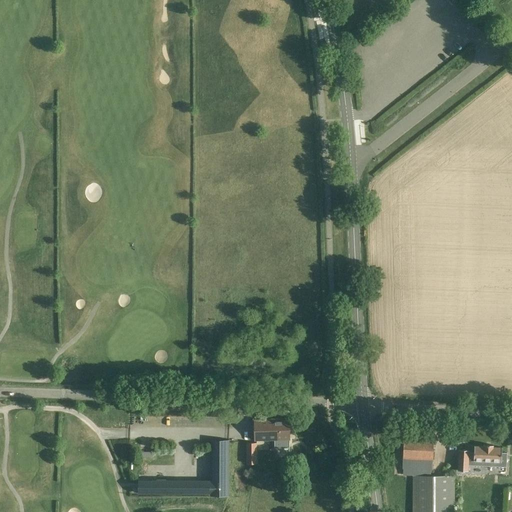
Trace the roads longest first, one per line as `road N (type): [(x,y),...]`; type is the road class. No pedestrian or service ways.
road 1 (secondary): [(362,406),(350,158),(327,0)]
road 2 (unclassified): [(362,406),(0,393)]
road 3 (tertiary): [(511,412),(362,406)]
